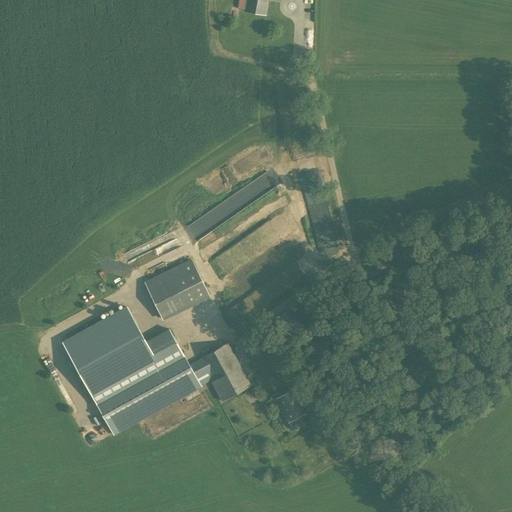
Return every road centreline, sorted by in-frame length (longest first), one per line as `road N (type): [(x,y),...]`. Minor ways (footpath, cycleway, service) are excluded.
road 1 (track): [(299,0),(306,76),(393,458)]
road 2 (track): [(306,76),(218,48),(212,0)]
